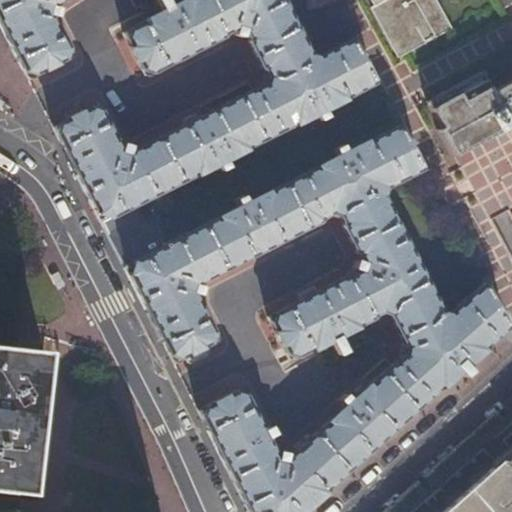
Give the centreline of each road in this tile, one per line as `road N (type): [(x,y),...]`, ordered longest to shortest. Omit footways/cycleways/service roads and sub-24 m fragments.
road 1 (tertiary): [(208,511),(46,191),(0,150)]
road 2 (residential): [(350,511),(511,368)]
